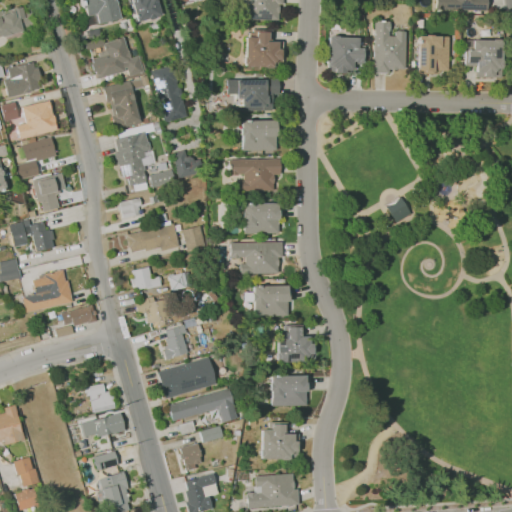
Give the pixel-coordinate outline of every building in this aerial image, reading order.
[(117,19),(113,0),(79,0),(83,16),(93,14),(95,23),(117,19)] [(126,0),(133,22),(160,15),(156,0),(126,0)] [(281,0),(229,0),(230,5),(238,5),(238,19),(277,20),(277,5),(281,5),(281,0)] [(484,0),(433,0),(433,9),(485,11),(484,0)] [(0,10),(0,35),(26,30),(21,6),(0,10)] [(403,33),(387,33),(387,21),(372,21),(371,72),(388,73),(388,68),(402,69),(403,33)] [(243,66),(278,67),(278,41),(267,41),(267,32),(243,32),(243,66)] [(446,71),(446,35),(416,35),(415,71),(446,71)] [(356,37),(326,36),(325,66),(331,66),(331,71),(351,72),(351,63),(361,63),(361,47),(356,47),(356,37)] [(141,71),(137,55),(128,58),(122,37),(101,42),(104,54),(89,58),(94,78),(125,70),(126,75),(141,71)] [(500,40),(463,38),(462,65),(474,65),(473,76),(499,77),(500,40)] [(6,97),(40,87),(33,60),(5,68),(8,77),(1,79),(6,97)] [(184,117),(172,65),(148,70),(161,122),(184,117)] [(101,86),(104,102),(107,102),(113,128),(137,123),(128,80),(101,86)] [(19,106),(23,123),(14,125),(17,138),(54,129),(48,100),(19,106)] [(274,120),(239,119),(239,150),(274,151),(274,120)] [(20,143),(23,161),(53,155),(50,137),(20,143)] [(190,155),(184,157),(182,150),(170,152),(176,178),(194,174),(190,155)] [(230,159),(230,175),(240,174),(241,191),(272,190),(271,174),(278,174),(277,158),(230,159)] [(15,164),(18,179),(37,174),(34,160),(15,164)] [(149,187),(172,182),(170,170),(147,175),(149,187)] [(31,179),(39,212),(57,208),(53,192),(64,190),(60,173),(31,179)] [(383,204),(398,195),(408,213),(393,223),(383,204)] [(117,202),(121,218),(140,214),(136,197),(117,202)] [(276,202),(241,203),(241,233),(277,233),(276,202)] [(12,246),(26,244),(25,238),(31,237),(33,251),(53,247),(49,229),(43,230),(42,221),(28,224),(27,219),(7,223),(12,246)] [(176,244),(171,223),(124,234),(128,255),(176,244)] [(180,229),(183,248),(202,246),(199,226),(180,229)] [(279,241),(227,242),(228,259),(237,259),(238,274),(276,273),(276,257),(280,257),(279,241)] [(0,280),(18,277),(14,258),(0,260),(0,280)] [(127,270),(131,290),(158,284),(157,276),(149,278),(146,266),(127,270)] [(70,303),(63,270),(29,277),(33,294),(21,296),(24,312),(70,303)] [(170,290),(189,285),(186,271),(166,276),(170,290)] [(285,285),(250,285),(251,316),(286,316),(285,285)] [(136,314),(143,312),(145,323),(166,319),(161,299),(152,301),(151,296),(133,300),(136,314)] [(62,326),(94,321),(92,306),(59,311),(62,326)] [(186,352),(180,334),(184,332),(182,324),(162,330),(167,345),(159,348),(163,359),(186,352)] [(299,326),(282,326),(282,332),(275,332),(275,362),(304,362),(304,354),(310,354),(310,335),(299,336),(299,326)] [(155,371),(162,398),(214,383),(206,357),(155,371)] [(268,376),(306,374),(306,379),(307,390),(304,391),(304,405),(269,405),(268,376)] [(113,409),(110,390),(103,391),(101,384),(85,386),(89,412),(113,409)] [(216,409),(219,422),(235,418),(227,388),(166,404),(170,420),(216,409)] [(0,444),(21,440),(14,404),(0,407),(0,444)] [(83,438),(122,429),(118,413),(79,422),(83,438)] [(269,424),(269,429),(260,429),(260,459),(279,459),(284,460),(287,459),(298,459),(298,440),(293,441),(293,434),(287,433),(287,425),(269,424)] [(198,430),(201,442),(220,437),(217,425),(198,430)] [(177,447),(182,469),(201,464),(195,443),(177,447)] [(116,465),(113,451),(91,456),(94,470),(116,465)] [(35,483),(29,456),(12,460),(18,487),(35,483)] [(112,511),(118,511),(130,509),(120,471),(96,478),(105,508),(111,506),(112,511)] [(191,511),(210,508),(207,495),(216,493),(211,473),(180,481),(187,511),(191,511)] [(252,475),(291,473),(292,489),(295,488),(297,504),(244,508),(243,492),(253,491),(252,475)] [(16,510),(36,504),(31,487),(12,493),(16,510)]
